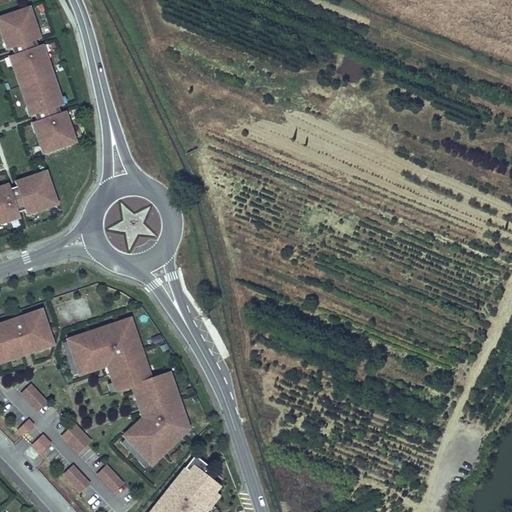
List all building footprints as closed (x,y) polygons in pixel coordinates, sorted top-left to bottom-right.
[(36,29),(29,8),(0,17),(0,28),(4,40),(6,39),(9,49),(11,48),(14,54),(11,55),(15,65),(13,66),(27,106),(29,106),(32,115),(35,115),(37,121),(34,121),(38,132),(36,132),(43,153),(75,142),(68,121),(66,122),(62,112),(60,113),(58,107),(60,106),(57,96),(59,95),(45,55),(43,55),(39,45),(37,46),(35,40),(37,39),(34,29),(36,29)] [(0,223),(10,220),(9,218),(19,215),(18,212),(24,210),(25,212),(35,209),(36,211),(56,204),(45,172),(25,179),(25,181),(15,184),(16,187),(10,189),(9,187),(0,189),(0,223)] [(43,309),(35,312),(37,319),(42,317),(46,329),(50,328),(43,309)] [(0,359),(31,348),(32,352),(48,347),(46,340),(53,338),(50,328),(46,329),(42,317),(37,319),(35,312),(20,317),(21,320),(0,327),(0,359)] [(0,327),(21,320),(20,317),(0,323),(0,327)] [(128,334),(134,332),(129,318),(104,327),(106,334),(125,327),(128,334)] [(104,327),(66,341),(78,375),(107,365),(109,371),(103,373),(110,393),(127,387),(129,394),(137,391),(139,397),(131,400),(136,415),(141,414),(142,417),(133,428),(131,426),(126,433),(127,434),(121,442),(150,466),(156,458),(159,460),(164,453),(159,448),(164,442),(173,449),(187,432),(180,427),(186,420),(171,380),(163,383),(160,376),(151,379),(149,373),(142,375),(140,369),(146,367),(134,332),(128,334),(125,327),(106,334),(104,327)] [(55,344),(53,338),(46,340),(48,347),(55,344)] [(74,377),(78,375),(66,341),(61,342),(74,377)] [(0,363),(32,352),(31,348),(0,359),(0,363)] [(163,383),(171,380),(169,373),(160,376),(163,383)] [(48,402),(32,384),(22,393),(39,411),(48,402)] [(129,394),(131,400),(139,397),(137,391),(129,394)] [(23,435),(33,426),(28,420),(17,429),(23,435)] [(190,428),(186,420),(180,427),(187,432),(190,428)] [(92,441),(76,423),(62,436),(78,454),(92,441)] [(33,426),(23,435),(32,445),(42,435),(33,426)] [(40,453),(50,444),(42,435),(32,445),(40,453)] [(147,469),(150,466),(121,442),(117,446),(147,469)] [(169,447),(164,442),(159,448),(164,453),(169,447)] [(220,496),(216,492),(221,487),(203,473),(208,467),(193,455),(188,461),(147,511),(208,511),(220,496)] [(108,464),(97,474),(114,492),(124,482),(108,464)] [(74,465),(64,475),(80,492),(90,482),(74,465)] [(95,506),(102,495),(89,487),(82,498),(95,506)]
